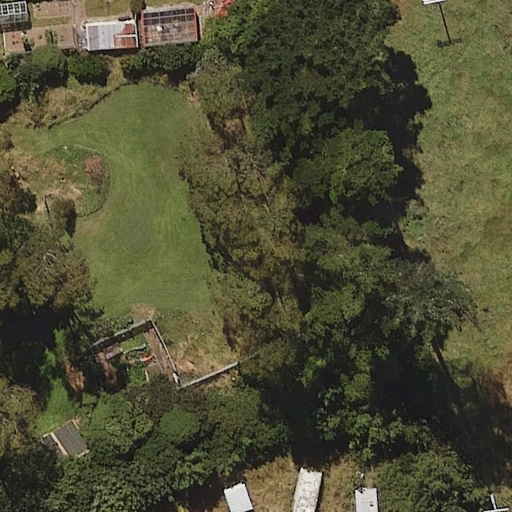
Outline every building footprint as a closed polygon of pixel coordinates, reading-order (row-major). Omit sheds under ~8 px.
[(28,0),(0,0),(0,34),(29,34),(28,0)] [(196,15),(142,18),(144,51),(197,49),(196,15)] [(153,321),(88,351),(107,392),(171,363),(153,321)] [(317,511),(326,475),(300,469),(291,509),(302,511),(317,511)] [(239,470),(212,482),(224,511),(246,511),(255,508),(239,470)]
